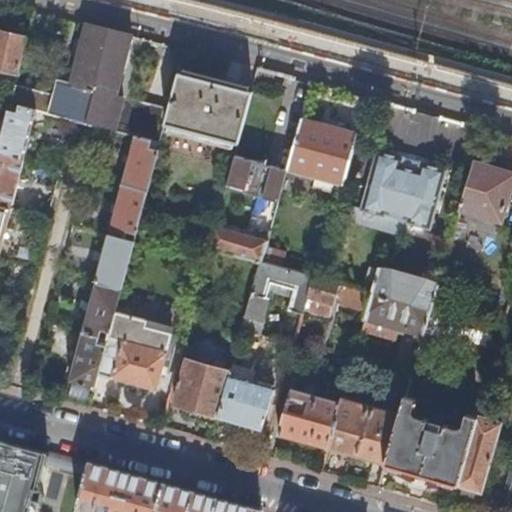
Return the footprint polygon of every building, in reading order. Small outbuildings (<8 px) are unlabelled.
[(70,120),(84,124),(109,31),(86,25),(67,99),(15,86),(11,104),(18,106),(35,111),(70,120)] [(98,127),(114,131),(122,97),(116,95),(131,36),(109,31),(84,124),(98,127)] [(0,32),(0,69),(18,74),(27,39),(0,32)] [(252,93),(178,74),(164,127),(238,146),(252,93)] [(35,111),(18,106),(16,112),(9,111),(6,125),(3,137),(0,147),(0,153),(23,159),(35,111)] [(288,171),(344,186),(358,134),(302,119),(288,171)] [(134,136),(121,185),(147,192),(158,150),(150,148),(152,141),(134,136)] [(379,152),(365,206),(389,212),(390,209),(411,215),(411,218),(432,224),(446,170),(423,163),(422,164),(420,173),(400,167),(403,159),(379,152)] [(0,206),(10,209),(23,159),(0,153),(0,206)] [(272,191),(282,194),(288,171),(235,156),(230,178),(267,190),(263,202),(264,203),(265,204),(267,205),(268,204),(269,203),(272,191)] [(420,173),(422,164),(403,159),(400,167),(420,173)] [(498,170),(475,163),(462,208),(502,220),(511,187),(511,162),(502,159),(498,170)] [(135,234),(137,229),(147,192),(121,185),(108,234),(126,239),(127,232),(135,234)] [(389,212),(365,206),(353,202),(350,214),(407,230),(411,218),(411,215),(390,209),(389,212)] [(0,251),(10,209),(0,206),(0,251)] [(211,248),(263,262),(271,234),(219,218),(211,248)] [(124,245),(126,239),(108,234),(95,283),(120,290),(132,247),(124,245)] [(248,318),(265,322),(271,299),(268,298),(272,283),(296,290),(290,310),(304,314),(309,298),(315,277),(263,262),(248,318)] [(381,268),(374,293),(375,294),(432,310),(440,285),(381,268)] [(335,305),(341,284),(319,278),(315,277),(309,298),(335,305)] [(109,332),(115,312),(120,290),(95,283),(82,332),(99,337),(101,330),(109,332)] [(368,319),(425,335),(430,318),(432,310),(375,294),(368,319)] [(109,332),(108,339),(106,345),(98,374),(157,389),(171,333),(146,327),(147,321),(115,312),(109,332)] [(261,335),(265,322),(248,318),(244,331),(261,335)] [(425,335),(454,343),(458,326),(430,318),(425,335)] [(497,320),(493,336),(501,338),(504,329),(505,323),(497,320)] [(501,338),(493,336),(470,329),(462,336),(460,345),(496,355),(501,338)] [(106,345),(108,339),(109,332),(101,330),(99,337),(97,343),(106,345)] [(97,343),(99,337),(82,332),(69,381),(94,388),(98,374),(106,345),(97,343)] [(204,411),(202,416),(201,421),(218,427),(221,416),(231,379),(233,372),(189,359),(177,403),(193,408),(204,411)] [(408,396),(412,380),(397,375),(390,401),(405,406),(408,396)] [(231,379),(221,416),(264,429),(275,391),(231,379)] [(330,448),(343,402),(293,388),(280,434),(329,449),(330,448)] [(402,413),(387,465),(460,485),(479,417),(468,414),(465,425),(459,428),(445,424),(447,417),(436,414),(434,420),(419,416),(415,410),(419,399),(408,396),(405,406),(402,413)] [(402,413),(345,397),(343,402),(330,448),(387,465),(402,413)] [(503,423),(479,416),(479,417),(460,485),(483,492),(503,423)] [(0,511),(36,511),(50,459),(0,446),(0,511)] [(91,469),(79,511),(243,511),(148,485),(91,469)]
